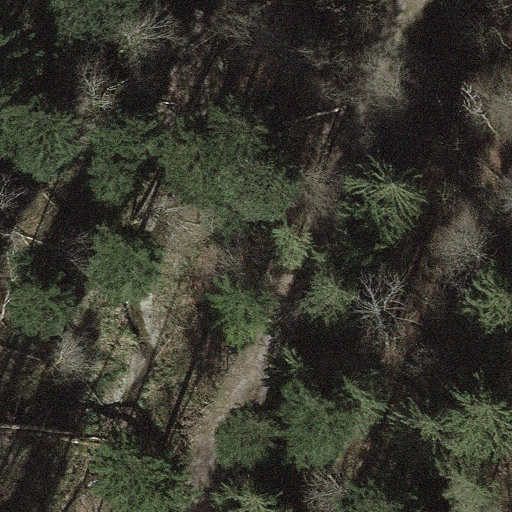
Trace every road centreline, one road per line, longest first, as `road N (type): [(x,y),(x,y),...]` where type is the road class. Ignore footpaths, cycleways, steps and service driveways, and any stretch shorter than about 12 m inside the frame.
road 1 (track): [(201,511),(344,218),(422,0)]
road 2 (track): [(98,0),(79,105),(87,338),(39,511)]
